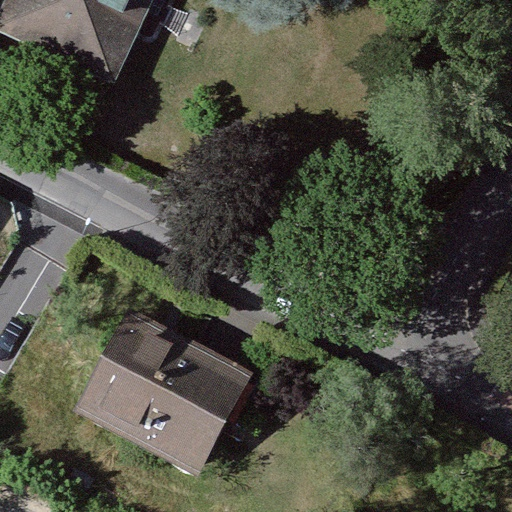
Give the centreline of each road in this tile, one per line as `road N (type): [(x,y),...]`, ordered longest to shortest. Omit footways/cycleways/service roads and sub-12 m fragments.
road 1 (unclassified): [(0,142),(405,352)]
road 2 (residential): [(405,352),(511,157)]
road 3 (unclassified): [(405,352),(511,408)]
